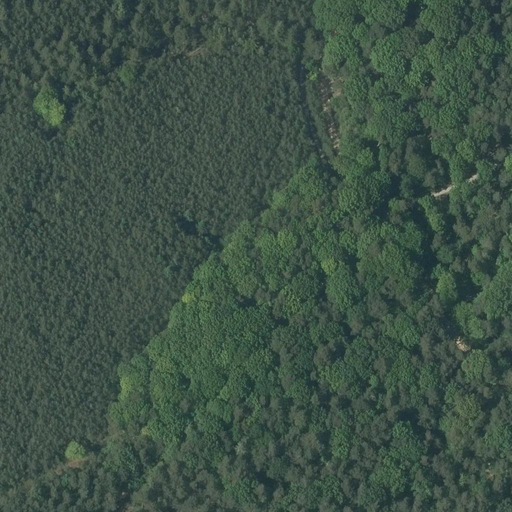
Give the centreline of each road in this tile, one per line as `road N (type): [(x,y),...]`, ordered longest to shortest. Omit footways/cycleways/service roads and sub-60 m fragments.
road 1 (track): [(328,0),(325,112),(356,192),(428,297)]
road 2 (track): [(428,297),(511,408)]
